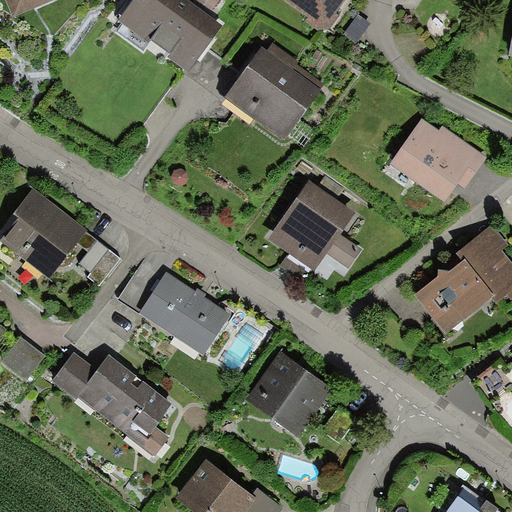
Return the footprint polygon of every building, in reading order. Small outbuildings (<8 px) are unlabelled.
[(6,0),(14,16),(52,0),(6,0)] [(190,0),(188,3),(183,0),(130,0),(113,24),(183,74),(218,26),(203,16),(214,0),(213,0),(190,0)] [(331,15),(342,0),(278,0),(304,18),(301,24),(313,32),(326,31),(336,17),(331,15)] [(266,55),(258,50),(222,101),(281,142),(320,86),(290,66),(293,63),(271,48),(266,55)] [(440,131),(423,119),(392,165),(447,202),(459,185),(465,190),(488,156),(443,127),(440,131)] [(356,213),(310,182),(271,239),(315,269),(326,253),(348,268),(361,250),(340,236),(356,213)] [(0,238),(50,278),(78,243),(86,232),(88,230),(32,187),(11,214),(13,215),(0,231),(0,238)] [(508,245),(491,226),(458,252),(464,260),(450,271),(439,270),(438,277),(416,293),(446,333),(493,297),(498,303),(505,297),(508,301),(511,297),(511,261),(503,250),(508,245)] [(121,259),(86,232),(78,243),(90,252),(81,264),(92,272),(88,277),(100,286),(121,259)] [(140,314),(163,277),(141,263),(117,299),(140,314)] [(163,277),(140,314),(204,356),(231,314),(167,272),(163,277)] [(27,383),(47,356),(21,336),(0,363),(27,383)] [(76,352),(52,382),(76,401),(80,397),(153,455),(167,438),(153,426),(170,405),(109,356),(98,370),(76,352)] [(331,388),(281,354),(250,399),(299,434),(331,388)] [(358,420),(340,407),(322,431),(340,444),(358,420)] [(253,495),(207,460),(177,498),(195,511),(280,511),(283,509),(258,489),(253,495)] [(501,511),(466,486),(446,511),(501,511)]
